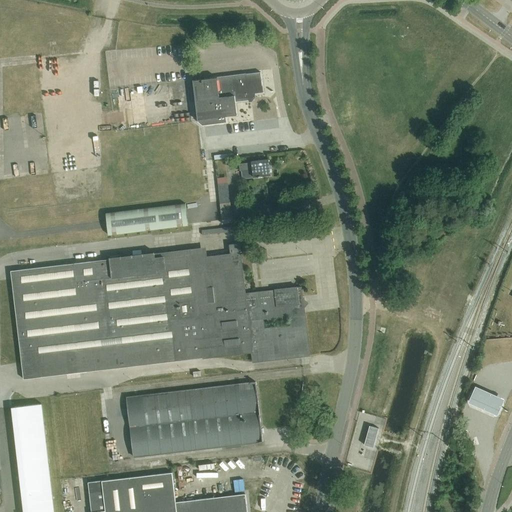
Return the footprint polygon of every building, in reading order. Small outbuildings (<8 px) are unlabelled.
[(263,92),(261,72),(194,81),(198,122),(202,125),(226,123),(226,117),(237,115),(235,102),(250,100),(251,100),(252,101),(255,97),(253,96),(254,96),(253,95),(253,94),(264,93),(264,92),(263,92)] [(270,175),(268,160),(251,162),(251,163),(239,164),(240,171),(252,169),(253,177),(270,175)] [(279,201),(278,190),(269,190),(270,202),(279,201)] [(232,223),(230,203),(219,204),(222,224),(232,223)] [(188,226),(185,204),(106,213),(109,235),(188,226)] [(245,294),(239,243),(229,245),(230,254),(191,259),(190,250),(11,271),(24,379),(202,358),(252,352),(253,362),(309,356),(301,287),(245,294)] [(263,442),(256,382),(127,397),(134,457),(263,442)] [(477,385),(470,402),(487,409),(499,414),(506,398),(493,392),(477,385)] [(53,511),(41,404),(12,407),(23,511),(53,511)] [(378,428),(370,426),(365,445),(373,447),(378,428)] [(176,502),(172,472),(88,482),(91,511),(247,511),(245,494),(176,502)]
